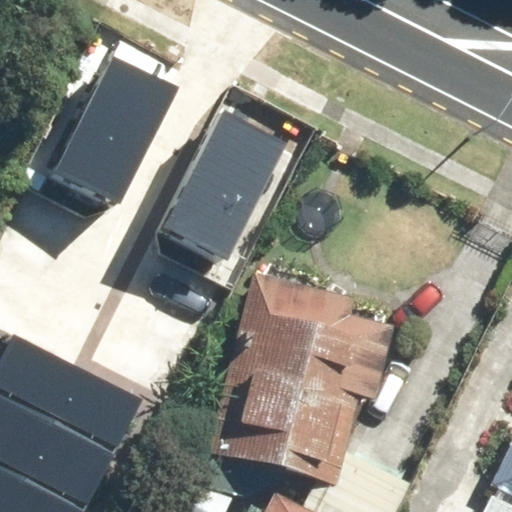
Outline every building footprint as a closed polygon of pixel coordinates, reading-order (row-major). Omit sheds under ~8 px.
[(98,59),(42,174),(106,205),(162,90),(98,59)] [(214,114),(158,230),(223,261),(279,145),(214,114)] [(379,309),(244,280),(204,461),(339,490),(379,309)] [(3,332),(0,337),(0,511),(73,511),(131,395),(3,332)] [(511,430),(509,429),(478,492),(511,508),(511,430)] [(143,511),(218,511),(219,510),(161,479),(143,511)]
